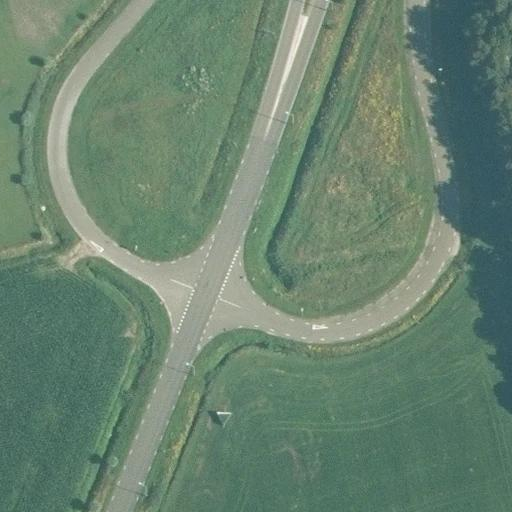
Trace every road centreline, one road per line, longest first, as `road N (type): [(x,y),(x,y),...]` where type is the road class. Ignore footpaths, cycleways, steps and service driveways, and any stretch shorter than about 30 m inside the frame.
road 1 (unclassified): [(197,302),(315,335),(360,330),(415,292),(444,223),(409,0)]
road 2 (unclassified): [(140,0),(63,98),(51,171),(86,240),(197,302)]
road 3 (secondary): [(197,302),(298,50)]
road 4 (secondary): [(113,511),(197,302)]
